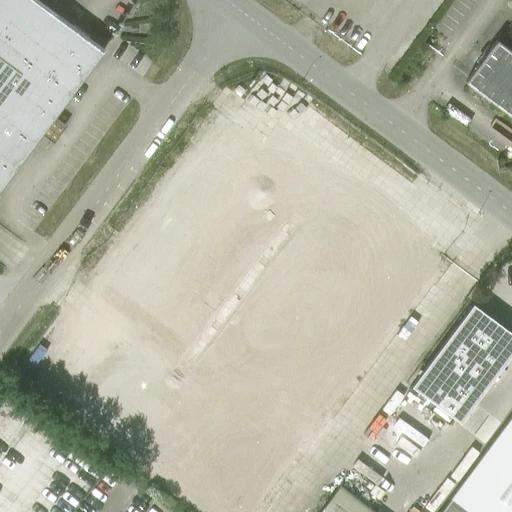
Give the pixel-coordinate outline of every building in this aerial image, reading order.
[(0,0),(0,189),(104,50),(80,31),(37,0),(0,0)] [(511,52),(497,41),(467,80),(465,83),(511,117),(511,52)] [(259,511),(439,245),(277,136),(271,145),(238,123),(115,307),(136,321),(70,420),(207,511),(259,511)] [(460,421),(463,417),(511,351),(511,332),(473,303),(412,385),(460,421)] [(34,377),(18,365),(11,374),(27,387),(34,377)] [(511,511),(511,414),(449,499),(439,511),(511,511)] [(372,511),(339,487),(320,511),(372,511)]
